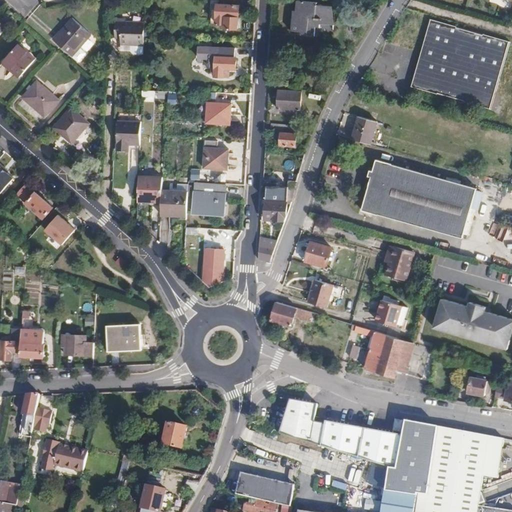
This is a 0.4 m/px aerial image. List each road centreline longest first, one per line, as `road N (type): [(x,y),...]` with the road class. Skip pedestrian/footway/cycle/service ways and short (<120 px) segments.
road 1 (residential): [(399,0),(330,116),(275,274)]
road 2 (residential): [(276,360),(368,396),(511,423)]
road 3 (residential): [(263,0),(252,230)]
road 4 (secondary): [(0,124),(161,274)]
road 5 (residential): [(150,381),(0,387)]
road 6 (unknown): [(232,436),(370,476)]
